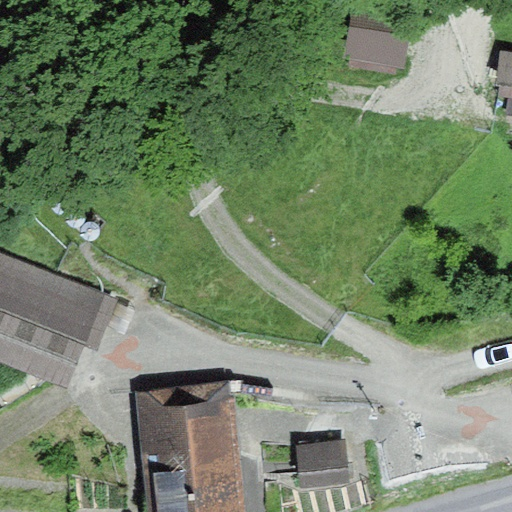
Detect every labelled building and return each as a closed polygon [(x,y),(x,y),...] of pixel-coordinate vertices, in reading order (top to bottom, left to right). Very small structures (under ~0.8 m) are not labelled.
[(410,37),(352,27),(346,59),(404,70),(410,37)] [(511,55),(503,55),(499,98),(511,98),(511,55)] [(0,254),(0,361),(69,389),(86,346),(99,351),(119,302),(0,254)] [(244,511),(228,385),(136,397),(150,511),(244,511)] [(345,442),(298,446),(302,490),(350,485),(345,442)]
